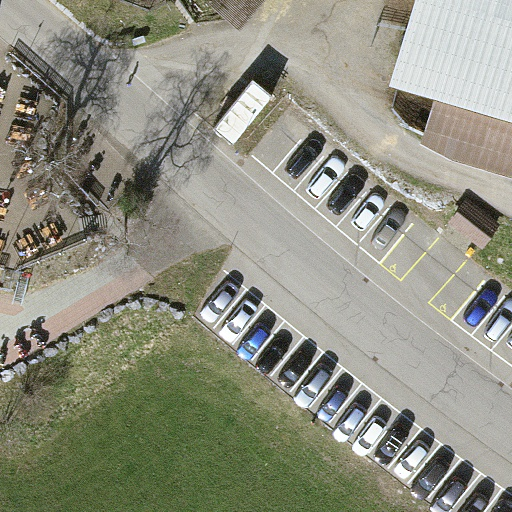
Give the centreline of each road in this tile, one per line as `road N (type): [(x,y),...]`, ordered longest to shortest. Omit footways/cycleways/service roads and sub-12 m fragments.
road 1 (tertiary): [(498,413),(256,221),(1,0)]
road 2 (track): [(266,40),(393,144),(511,198)]
